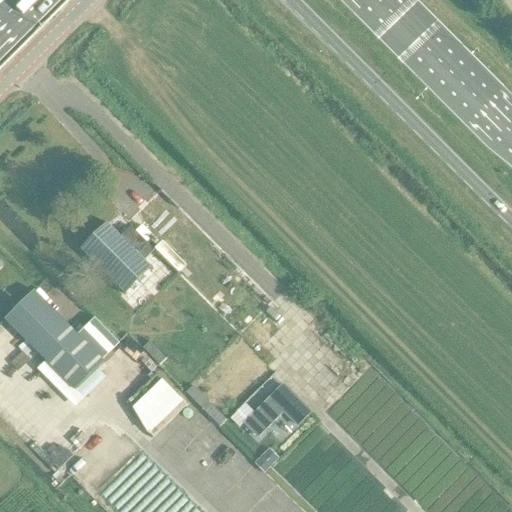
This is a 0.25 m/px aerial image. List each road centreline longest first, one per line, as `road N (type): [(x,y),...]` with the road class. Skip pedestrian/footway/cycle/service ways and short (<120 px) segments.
road 1 (secondary): [(289,0),(511,223)]
road 2 (secondary): [(511,141),(376,0)]
road 3 (track): [(414,511),(318,415)]
road 4 (track): [(119,421),(210,511)]
road 5 (unclassified): [(0,87),(88,0)]
